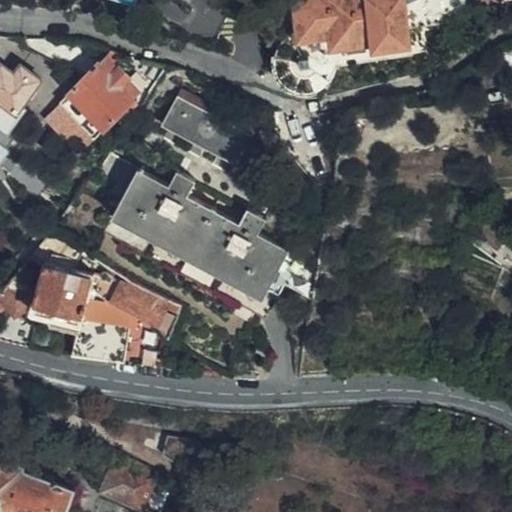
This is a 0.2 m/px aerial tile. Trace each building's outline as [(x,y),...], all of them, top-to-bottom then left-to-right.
[(297,0),(301,32),(302,39),(334,35),(338,66),(430,54),(426,28),(444,25),(441,6),(424,8),(422,0),(297,0)] [(338,66),(334,35),(302,39),(301,32),(296,33),(289,38),(283,44),(279,49),(277,56),(277,64),(278,70),(280,76),(284,82),(290,87),(296,90),(300,92),(307,93),(317,91),(326,86),(332,80),(337,70),(338,66)] [(0,57),(12,47),(2,34),(0,33),(0,57)] [(120,87),(128,79),(107,56),(71,94),(103,129),(132,101),(120,87)] [(44,80),(25,67),(19,76),(4,67),(0,73),(0,106),(18,119),(44,80)] [(238,163),(257,126),(181,86),(161,123),(238,163)] [(0,106),(0,124),(10,131),(18,119),(0,106)] [(170,186),(138,169),(105,235),(264,319),(273,301),(264,297),(289,249),(259,233),(267,218),(248,208),(241,223),(189,196),(196,181),(177,171),(170,186)] [(80,241),(54,225),(50,229),(30,257),(46,263),(37,310),(47,313),(80,322),(79,331),(74,357),(117,366),(126,368),(137,304),(89,295),(94,275),(67,268),(80,241)] [(30,276),(21,268),(0,291),(0,308),(5,305),(17,315),(30,310),(34,291),(28,285),(30,276)] [(172,299),(137,276),(131,278),(122,295),(165,315),(172,299)] [(80,322),(47,313),(45,323),(79,331),(80,322)] [(163,455),(190,467),(199,440),(169,435),(163,455)] [(0,511),(65,511),(73,494),(20,470),(20,466),(0,455),(0,511)] [(161,491),(164,486),(116,464),(105,489),(147,508),(156,490),(161,491)]
